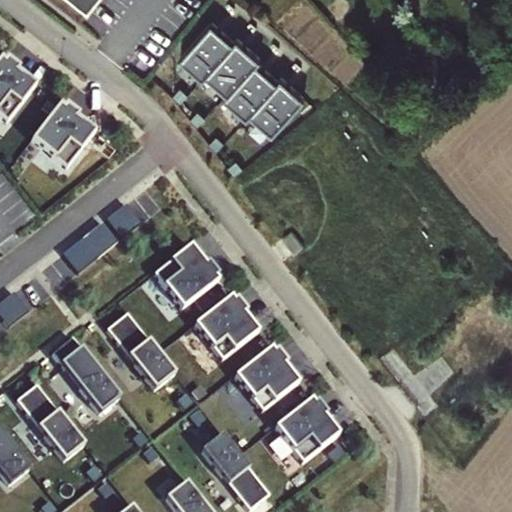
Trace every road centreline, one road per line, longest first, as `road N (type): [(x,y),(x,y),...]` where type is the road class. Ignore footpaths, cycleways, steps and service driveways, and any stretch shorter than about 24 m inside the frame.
road 1 (residential): [(173,142),(400,433),(409,468),(402,511)]
road 2 (residential): [(173,142),(0,276)]
road 3 (residential): [(9,0),(115,82),(173,142)]
